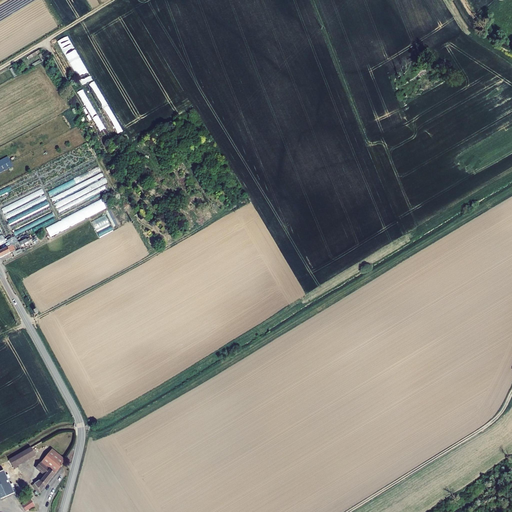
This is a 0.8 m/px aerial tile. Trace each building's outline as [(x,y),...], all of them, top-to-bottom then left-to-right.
[(69,36),(58,41),(78,81),(83,78),(86,83),(92,80),(69,36)] [(0,161),(0,167),(10,162),(8,158),(0,161)] [(10,162),(0,167),(0,173),(12,166),(10,162)] [(86,174),(47,192),(50,196),(88,178),(86,174)] [(58,212),(105,192),(102,185),(106,183),(102,175),(51,197),(53,203),(54,203),(58,212)] [(2,208),(11,231),(12,231),(14,235),(32,228),(33,231),(56,222),(52,212),(51,212),(43,191),(2,208)] [(45,228),(49,237),(106,209),(101,200),(45,228)] [(124,207),(127,215),(133,213),(130,204),(124,207)] [(14,245),(0,251),(0,255),(1,257),(13,250),(16,249),(14,245)] [(41,451),(37,445),(4,463),(8,470),(41,451)] [(66,459),(52,449),(44,460),(58,472),(66,459)] [(58,472),(44,460),(38,468),(43,474),(41,480),(33,486),(38,492),(36,494),(38,496),(58,472)] [(4,463),(0,465),(0,474),(2,473),(8,470),(4,463)] [(10,487),(2,473),(0,474),(0,481),(5,490),(10,487)] [(36,505),(31,499),(23,505),(27,511),(36,505)]
